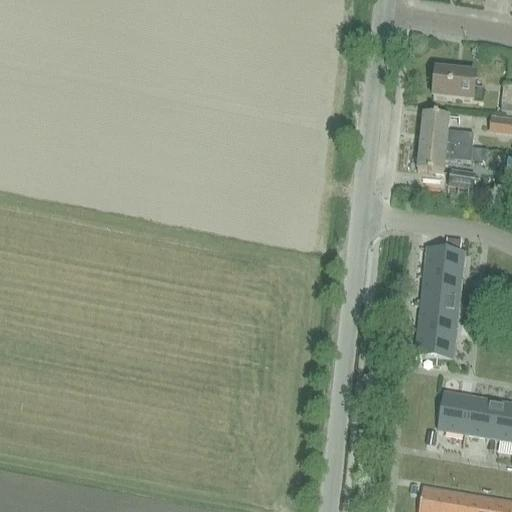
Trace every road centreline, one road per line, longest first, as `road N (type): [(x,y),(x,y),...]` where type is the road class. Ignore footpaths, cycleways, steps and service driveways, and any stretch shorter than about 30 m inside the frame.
road 1 (unclassified): [(327,511),(360,215)]
road 2 (unclassified): [(360,215),(382,13)]
road 3 (residential): [(511,244),(482,232),(360,215)]
road 4 (residential): [(511,36),(382,13)]
